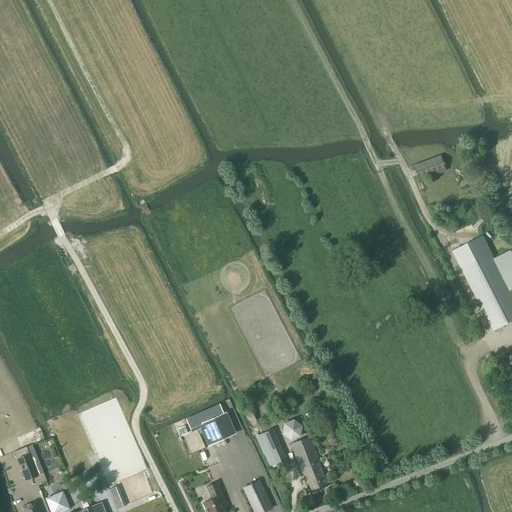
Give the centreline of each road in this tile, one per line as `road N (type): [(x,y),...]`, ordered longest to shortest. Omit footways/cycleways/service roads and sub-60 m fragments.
road 1 (track): [(174,511),(134,423),(142,382),(52,210),(57,196),(126,162)]
road 2 (unclassified): [(313,511),(511,437)]
